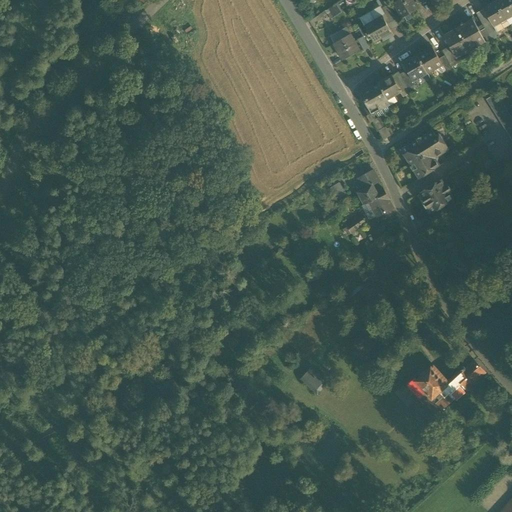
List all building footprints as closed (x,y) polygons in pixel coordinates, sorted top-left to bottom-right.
[(385,0),(378,0),(376,1),(380,7),(381,7),(382,8),(388,5),(385,0)] [(414,20),(411,14),(421,8),(418,2),(416,3),(413,0),(399,0),(395,2),(403,18),(405,17),(408,23),(414,20)] [(511,0),(497,0),(497,1),(506,18),(511,14),(511,0)] [(491,21),(494,25),(506,18),(497,1),(484,8),(491,21)] [(336,4),(328,9),(333,17),(341,12),(336,4)] [(388,5),(382,8),(389,21),(395,17),(388,5)] [(360,18),(365,26),(383,16),(386,22),(389,21),(382,8),(381,7),(380,7),(360,18)] [(476,13),(483,25),(488,22),(481,10),(476,13)] [(319,16),(310,21),(313,26),(322,21),(319,16)] [(383,41),(393,35),(390,30),(386,22),(383,16),(365,26),(369,34),(368,34),(369,36),(370,36),(374,42),(381,38),(383,41)] [(386,22),(390,30),(394,28),(391,23),(396,20),(395,17),(389,21),(386,22)] [(509,22),(506,18),(494,25),(496,29),(509,22)] [(474,20),(458,29),(468,47),(469,49),(485,40),(480,30),(474,20)] [(491,21),(488,22),(483,25),(485,28),(491,39),(499,35),(496,29),(494,25),(491,21)] [(331,37),(335,44),(350,35),(346,28),(331,37)] [(487,42),(491,39),(485,28),(480,30),(485,40),(487,42)] [(455,54),(468,47),(458,29),(445,36),(450,46),(455,54)] [(335,44),(345,60),(360,51),(350,35),(335,44)] [(358,39),(364,50),(369,47),(363,36),(358,39)] [(442,50),(445,55),(450,64),(456,60),(456,59),(453,55),(455,54),(450,46),(442,50)] [(453,55),(456,59),(470,51),(469,49),(468,47),(455,54),(453,55)] [(432,48),(418,56),(426,71),(428,75),(443,67),(438,59),(432,48)] [(452,68),(450,64),(445,55),(438,59),(443,67),(445,72),(452,68)] [(419,75),(426,71),(418,56),(403,64),(407,71),(413,82),(420,78),(419,75)] [(407,71),(400,75),(399,74),(393,77),(401,93),(408,89),(415,85),(413,82),(407,71)] [(393,77),(379,85),(388,100),(395,96),(401,93),(393,77)] [(372,86),(362,91),(367,100),(364,101),(371,113),(372,114),(373,114),(375,113),(389,105),(390,105),(388,100),(379,85),(373,88),(372,86)] [(506,131),(511,141),(511,118),(496,93),(486,100),(506,131)] [(388,100),(390,105),(390,106),(398,102),(395,96),(388,100)] [(390,106),(389,105),(375,113),(376,115),(380,116),(381,116),(383,116),(383,114),(386,115),(386,112),(388,113),(389,111),(388,109),(390,109),(389,107),(390,106)] [(367,116),(370,122),(375,119),(373,114),(372,114),(371,113),(367,116)] [(370,122),(382,141),(387,138),(382,130),(375,119),(370,122)] [(382,130),(387,138),(391,135),(386,127),(382,130)] [(415,170),(420,179),(440,166),(436,160),(437,156),(449,149),(440,134),(436,137),(433,132),(422,138),(424,142),(420,145),(418,141),(407,148),(406,146),(400,150),(404,156),(405,155),(412,166),(414,165),(417,169),(415,170)] [(357,192),(364,205),(369,202),(379,197),(376,192),(377,192),(373,184),(379,181),(374,170),(361,177),(364,183),(361,185),(363,189),(357,192)] [(430,207),(433,213),(440,209),(452,201),(454,200),(449,192),(451,191),(448,186),(445,187),(441,180),(420,192),(424,198),(422,199),(428,208),(430,207)] [(336,194),(340,200),(348,195),(339,182),(329,189),(333,196),(336,194)] [(379,197),(369,202),(377,216),(393,208),(383,189),(377,192),(376,192),(379,197)] [(440,209),(443,214),(455,206),(452,201),(440,209)] [(370,219),(377,216),(369,202),(364,205),(362,206),(370,219)] [(348,228),(352,233),(358,228),(365,223),(361,218),(359,220),(358,219),(355,220),(356,222),(348,228)] [(365,251),(372,261),(377,258),(375,255),(381,251),(394,243),(387,233),(375,242),(369,246),(370,248),(365,251)] [(397,251),(379,265),(386,275),(405,260),(397,250),(397,251)] [(386,275),(387,275),(406,260),(405,260),(386,275)] [(387,275),(386,275),(379,265),(374,269),(379,276),(382,279),(387,275)] [(356,279),(364,288),(379,276),(374,269),(372,267),(356,279)] [(366,293),(375,311),(384,306),(374,288),(366,293)] [(432,367),(417,380),(415,377),(407,385),(420,398),(426,404),(428,402),(428,403),(429,402),(439,413),(448,404),(449,405),(452,402),(452,401),(455,398),(458,398),(463,394),(463,391),(466,388),(466,389),(485,372),(475,360),(466,368),(464,366),(462,366),(460,368),(460,370),(462,372),(448,384),(432,367)] [(305,379),(318,389),(325,381),(322,379),(323,378),(312,367),(308,371),(310,373),(305,379)] [(301,380),(303,382),(305,379),(310,373),(308,371),(301,380)] [(318,389),(305,379),(303,382),(315,392),(318,389)] [(325,381),(318,389),(315,392),(317,394),(329,381),(327,379),(325,381)] [(511,511),(511,499),(500,511),(511,511)]
